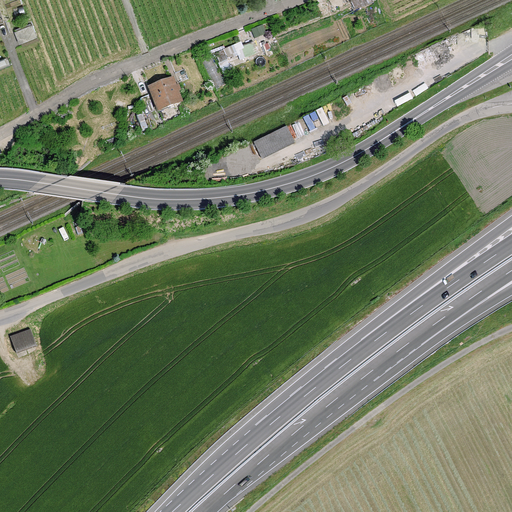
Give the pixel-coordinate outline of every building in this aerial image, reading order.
[(375,0),(351,0),(355,9),(376,1),(375,0)] [(31,26),(16,31),(21,43),(36,37),(31,26)] [(236,45),(215,53),(219,62),(240,55),(236,45)] [(150,87),(159,111),(181,103),(176,92),(179,91),(178,87),(175,88),(171,79),(150,87)] [(142,114),(137,116),(142,130),(148,128),(142,114)] [(262,160),(295,144),(287,127),(253,143),(262,160)] [(10,337),(16,354),(36,346),(30,329),(10,337)]
